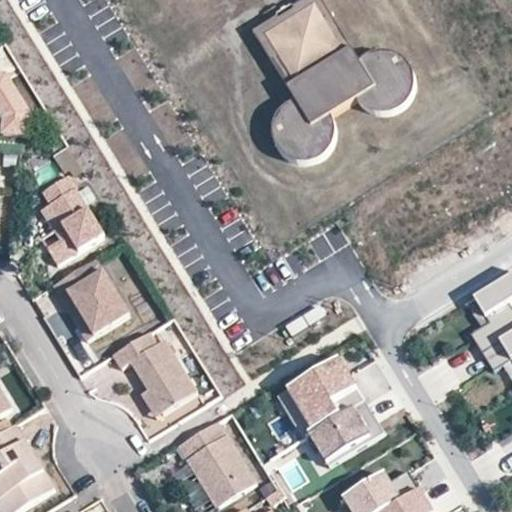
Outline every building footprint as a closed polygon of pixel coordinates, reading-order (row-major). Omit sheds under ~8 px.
[(321,0),(308,0),(305,2),(294,9),(296,12),(281,21),(279,18),(254,33),(297,103),(294,105),(291,106),(287,110),(283,114),(279,119),(277,128),(276,134),(278,141),(280,147),(284,153),(290,158),(295,162),(301,163),(307,164),(313,164),(319,163),(324,160),(328,157),(331,153),(335,150),(337,143),(339,137),(339,130),(338,123),(336,118),(334,114),(331,112),(353,98),(355,101),(358,105),(362,109),(366,113),(371,116),(375,117),(378,118),(381,118),(385,118),(390,117),(395,115),(400,112),(404,109),(408,104),(412,99),(414,90),(413,84),(413,79),(410,71),(406,66),(402,62),(399,59),(395,57),(389,56),(384,55),(380,55),(375,56),(370,57),(366,59),(363,61),(361,63),(321,0)] [(0,113),(7,122),(5,135),(28,137),(32,113),(7,74),(0,74),(0,113)] [(107,238),(70,179),(45,194),(53,208),(59,205),(71,226),(66,229),(57,234),(64,245),(51,253),(60,268),(107,238)] [(53,208),(66,229),(71,226),(59,205),(53,208)] [(44,242),(51,253),(64,245),(57,234),(44,242)] [(131,317),(97,262),(54,288),(63,301),(70,297),(86,323),(79,327),(89,343),(131,317)] [(511,333),(511,304),(510,301),(511,299),(511,274),(477,295),(492,320),(495,325),(487,330),(484,325),(474,331),(485,350),(511,333)] [(449,391),(487,370),(456,312),(417,333),(449,391)] [(492,320),(484,325),(487,330),(495,325),(492,320)] [(511,333),(485,350),(497,368),(507,362),(504,357),(511,352),(511,333)] [(161,348),(152,334),(116,357),(124,371),(134,365),(166,415),(200,394),(168,343),(161,348)] [(313,430),(362,400),(354,387),(352,389),(346,379),(348,378),(336,358),(292,385),(309,414),(305,416),(313,430)] [(0,419),(14,411),(0,389),(0,419)] [(160,419),(166,415),(151,393),(145,397),(160,419)] [(369,412),(362,400),(313,430),(307,434),(316,449),(324,443),(335,460),(382,432),(373,417),(368,421),(364,415),(369,412)] [(373,417),(369,412),(364,415),(368,421),(373,417)] [(14,429),(9,421),(0,426),(0,430),(3,436),(14,429)] [(37,459),(17,427),(14,429),(3,436),(0,437),(0,509),(1,511),(23,511),(57,492),(46,474),(41,476),(33,462),(37,459)] [(217,511),(256,489),(217,427),(178,451),(215,511),(217,511)] [(511,467),(511,439),(500,446),(511,467)] [(324,443),(316,449),(326,466),(335,460),(324,443)] [(46,474),(37,459),(33,462),(41,476),(46,474)] [(387,480),(352,501),(358,511),(396,511),(423,496),(411,477),(399,484),(400,487),(394,491),(387,480)] [(301,501),(305,511),(330,511),(335,510),(327,490),(301,501)] [(432,511),(423,496),(396,511),(432,511)] [(358,511),(352,501),(347,504),(351,511),(358,511)]
